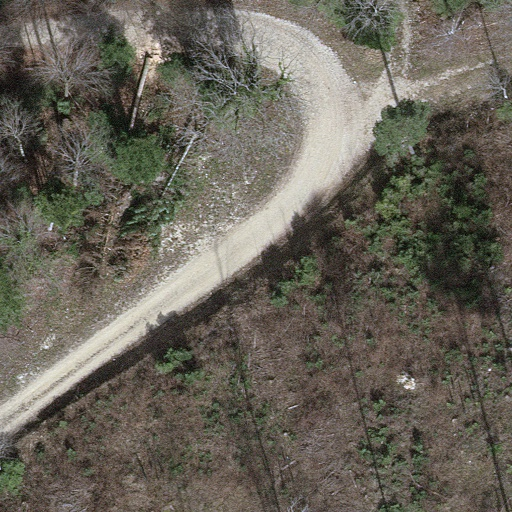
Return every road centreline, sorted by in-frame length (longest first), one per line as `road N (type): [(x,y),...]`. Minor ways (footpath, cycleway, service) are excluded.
road 1 (track): [(0,27),(198,13),(257,19),(298,39),(348,111),(333,150),(294,190),(0,410)]
road 2 (track): [(511,56),(348,111)]
